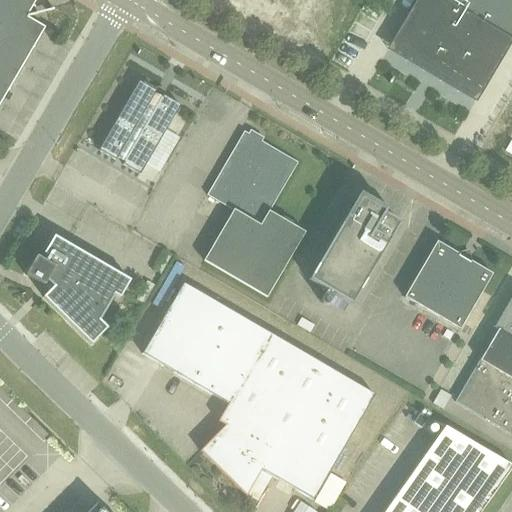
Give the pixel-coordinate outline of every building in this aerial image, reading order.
[(0,0),(0,103),(14,79),(34,45),(44,27),(26,17),(36,14),(36,13),(34,14),(32,6),(35,0),(0,0)] [(239,0),(239,1),(257,12),(263,0),(275,0),(334,34),(353,0),(239,0)] [(511,0),(422,0),(397,44),(421,62),(421,63),(424,59),(449,73),(447,78),(448,78),(476,90),(506,38),(511,41),(511,0)] [(139,175),(155,147),(179,106),(162,96),(161,98),(154,94),(155,91),(138,81),(98,151),(115,161),(116,158),(124,162),(122,165),(139,175)] [(297,163),(261,142),(257,148),(250,143),(248,134),(243,132),(206,195),(233,211),(203,261),(266,297),(303,233),(268,212),(297,163)] [(347,218),(345,216),(308,280),(351,305),(399,223),(383,214),(386,209),(384,208),(382,210),(359,197),(347,218)] [(113,295),(119,299),(129,281),(53,236),(43,254),(46,256),(43,261),(36,257),(25,275),(43,286),(46,281),(52,288),(42,298),(90,345),(107,329),(99,321),(113,295)] [(459,330),(491,274),(436,242),(404,297),(459,330)] [(224,426),(199,451),(245,497),(261,470),(312,500),(318,490),(374,395),(183,283),(141,354),(227,404),(217,422),(224,426)] [(511,295),(493,328),(497,330),(455,403),(511,435),(511,295)] [(446,330),(442,337),(449,340),(453,334),(446,330)] [(432,404),(443,410),(451,396),(440,390),(436,397),(432,404)] [(479,511),(511,466),(444,427),(384,511),(479,511)]
